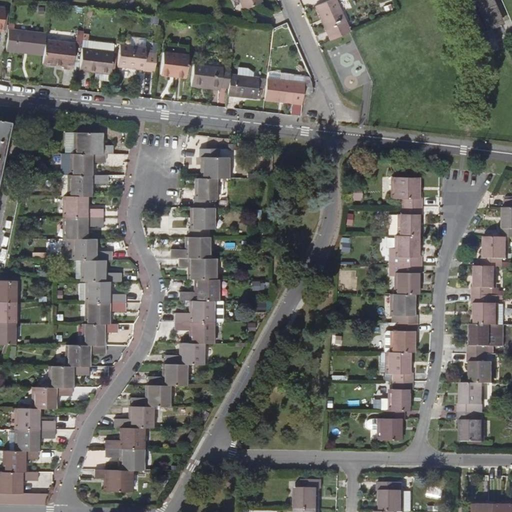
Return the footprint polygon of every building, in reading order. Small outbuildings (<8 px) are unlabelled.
[(259,0),(238,0),(243,9),(260,2),(259,0)] [(329,40),(349,31),(334,0),(327,0),(314,6),(329,40)] [(458,0),(474,36),(496,27),(483,0),(458,0)] [(492,0),(483,0),(496,27),(503,24),(492,0)] [(8,32),(5,54),(14,54),(14,52),(27,54),(27,56),(42,58),(44,42),(45,36),(8,32)] [(42,58),(42,66),(53,67),(53,65),(63,66),(62,71),(71,72),(73,46),(44,42),(42,58)] [(119,46),(117,68),(143,71),(143,72),(154,73),(156,55),(145,54),(145,49),(119,46)] [(81,53),(78,75),(95,77),(96,75),(110,76),(112,57),(81,53)] [(185,79),(188,57),(163,54),(160,76),(185,79)] [(192,66),(190,88),(200,89),(201,86),(220,89),(222,69),(192,66)] [(229,76),(227,96),(256,100),(258,79),(229,76)] [(311,82),(309,76),(304,76),(303,84),(303,87),(310,87),(311,82)] [(301,105),(302,95),(303,87),(303,84),(266,80),(264,100),(301,105)] [(310,87),(303,87),(302,95),(311,95),(312,88),(310,87)] [(0,166),(9,122),(0,120),(0,166)] [(65,132),(65,154),(106,154),(113,154),(113,146),(101,145),(102,133),(100,132),(100,126),(78,125),(78,132),(65,132)] [(202,157),(202,178),(215,178),(226,178),(227,157),(219,157),(219,149),(199,149),(199,157),(202,157)] [(60,154),(60,174),(90,175),(90,163),(106,162),(106,154),(65,154),(60,154)] [(65,196),(86,196),(90,196),(90,183),(107,184),(107,175),(90,175),(60,174),(60,196),(65,196)] [(402,198),(402,206),(421,206),(421,197),(417,197),(417,177),(393,177),(393,197),(402,198)] [(193,199),(193,207),(212,207),(212,200),(215,200),(215,178),(202,178),(196,178),(196,200),(193,199)] [(86,209),(86,196),(65,196),(65,217),(102,217),(102,209),(86,209)] [(396,233),(396,235),(417,235),(417,214),(421,214),(421,206),(402,206),(401,213),(399,213),(399,215),(392,215),(392,233),(396,233)] [(212,229),(212,207),(193,207),(191,207),(191,228),(187,228),(187,236),(206,237),(207,229),(212,229)] [(501,229),(501,237),(507,237),(511,237),(511,207),(505,207),(505,229),(501,229)] [(102,225),(102,217),(65,217),(65,239),(86,239),(86,225),(102,225)] [(389,264),(420,264),(420,255),(417,255),(417,235),(396,235),(395,247),(389,247),(389,264)] [(206,257),(206,237),(187,236),(185,236),(185,249),(169,249),(169,257),(176,257),(206,257)] [(482,258),(482,266),(495,266),(502,266),(502,257),(507,258),(507,237),(501,237),(486,237),(486,257),(482,258)] [(94,239),(86,239),(65,239),(64,259),(76,259),(104,259),(111,259),(111,251),(95,251),(94,239)] [(206,257),(176,257),(176,266),(188,266),(187,279),(194,279),(212,279),(212,257),(206,257)] [(82,280),(87,280),(108,281),(121,281),(121,272),(104,272),(104,259),(76,259),(76,278),(82,278),(82,280)] [(396,275),(396,293),(413,293),(417,294),(416,272),(420,272),(420,264),(389,264),(389,275),(396,275)] [(473,286),(473,295),(492,295),(492,287),(495,287),(495,266),(482,266),(476,266),(476,286),(473,286)] [(0,301),(14,302),(14,280),(0,279),(0,301)] [(212,279),(194,279),(194,291),(177,291),(177,300),(189,300),(210,300),(214,300),(214,280),(212,279)] [(108,295),(108,281),(87,280),(82,280),(81,280),(81,303),(87,303),(125,303),(125,295),(108,295)] [(397,314),(397,323),(416,323),(416,315),(413,315),(413,293),(396,293),(392,293),(392,314),(397,314)] [(476,325),(491,325),(504,325),(504,304),(498,304),(498,303),(492,304),(492,295),(473,295),(473,303),(476,303),(476,325)] [(172,314),(172,322),(210,322),(210,300),(189,300),(189,314),(172,314)] [(0,322),(14,323),(14,302),(0,301),(0,322)] [(125,312),(125,303),(87,303),(87,323),(108,324),(108,312),(125,312)] [(0,343),(8,344),(13,344),(14,323),(0,322),(0,343)] [(210,322),(172,322),(172,331),(189,331),(189,343),(200,343),(209,343),(210,322)] [(79,323),(78,345),(103,344),(103,332),(116,332),(116,324),(108,324),(87,323),(79,323)] [(392,330),(391,352),(408,352),(413,352),(412,330),(416,330),(416,323),(397,323),(397,330),(392,330)] [(469,346),(469,354),(488,354),(493,354),(494,346),(504,346),(504,325),(491,325),(476,325),(472,325),(472,346),(469,346)] [(163,355),(163,364),(184,364),(200,364),(200,343),(189,343),(179,343),(179,355),(163,355)] [(103,344),(78,345),(67,344),(67,366),(88,366),(88,354),(105,354),(105,344),(103,344)] [(391,373),(392,381),(411,382),(411,373),(407,373),(408,352),(391,352),(379,352),(379,372),(386,372),(386,373),(391,373)] [(472,362),(472,383),(482,383),(492,383),(492,362),(488,362),(488,354),(469,354),(469,362),(472,362)] [(146,377),(145,386),(166,386),(183,386),(184,364),(163,364),(162,377),(146,377)] [(88,366),(67,366),(51,366),(51,387),(72,387),(72,375),(88,375),(88,366)] [(389,410),(403,411),(407,411),(407,389),(411,389),(411,382),(392,381),(392,389),(389,389),(389,410)] [(459,404),(459,412),(478,412),(478,404),(482,404),(482,383),(472,383),(462,383),(462,404),(459,404)] [(128,398),(128,406),(149,406),(166,407),(166,386),(145,386),(145,398),(128,398)] [(72,387),(51,387),(34,387),(34,408),(38,408),(55,408),(55,395),(71,396),(72,387)] [(111,427),(120,427),(140,427),(148,427),(149,406),(128,406),(128,418),(111,418),(111,427)] [(38,421),(38,408),(34,408),(17,408),(17,429),(54,430),(54,422),(38,421)] [(403,419),(403,411),(389,410),(383,410),(383,419),(379,419),(379,440),(400,440),(400,419),(403,419)] [(478,420),(478,412),(459,412),(459,420),(462,420),(462,441),(482,441),(482,420),(478,420)] [(103,440),(103,448),(140,449),(140,427),(120,427),(120,440),(103,440)] [(54,439),(54,430),(17,429),(17,432),(9,432),(9,451),(37,451),(37,439),(54,439)] [(140,470),(140,449),(103,448),(103,457),(119,457),(119,470),(129,470),(140,470)] [(37,459),(37,451),(9,451),(5,451),(5,472),(23,472),(23,459),(37,459)] [(129,491),(129,470),(119,470),(93,470),(93,478),(104,478),(104,491),(129,491)] [(23,472),(5,472),(0,471),(0,504),(20,505),(20,493),(20,480),(37,480),(37,472),(23,472)] [(297,488),(297,509),(317,509),(317,488),(321,488),(321,480),(302,480),(301,488),(297,488)] [(398,480),(377,480),(376,490),(380,490),(380,511),(405,511),(407,511),(408,490),(398,490),(398,480)] [(20,493),(20,505),(44,505),(49,494),(20,493)] [(511,511),(511,503),(495,504),(495,511),(511,511)]
